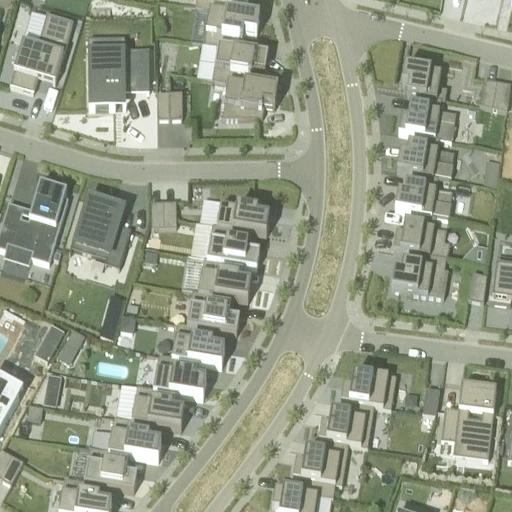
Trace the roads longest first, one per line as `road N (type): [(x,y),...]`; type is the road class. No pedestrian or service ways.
road 1 (residential): [(0,138),(118,170),(319,169)]
road 2 (residential): [(331,334),(350,266),(361,174),(340,35)]
road 3 (residential): [(290,317),(249,393),(158,511)]
road 4 (residential): [(213,511),(268,442),(331,334)]
road 5 (residential): [(331,334),(511,361)]
road 6 (residential): [(340,35),(369,26),(511,58)]
road 7 (residential): [(289,9),(319,169)]
road 8 (residential): [(319,169),(309,253),(290,317)]
